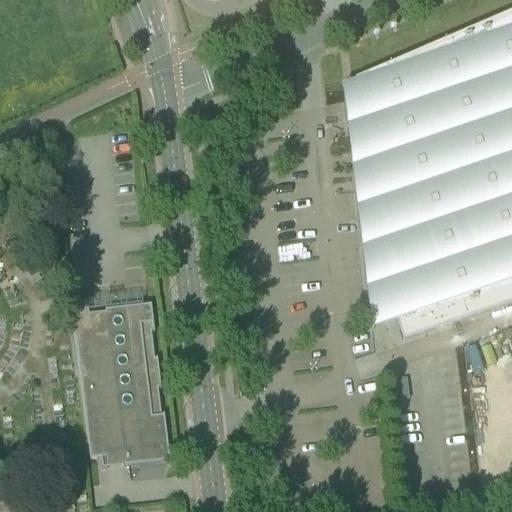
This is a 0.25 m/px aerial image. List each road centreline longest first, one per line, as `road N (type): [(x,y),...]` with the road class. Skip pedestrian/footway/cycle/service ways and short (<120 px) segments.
road 1 (tertiary): [(217,511),(164,98)]
road 2 (residential): [(164,98),(391,0)]
